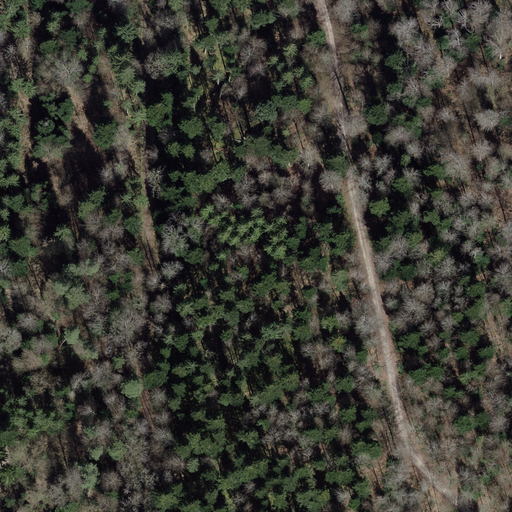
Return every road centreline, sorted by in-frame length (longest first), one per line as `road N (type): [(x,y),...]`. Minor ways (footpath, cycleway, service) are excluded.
road 1 (track): [(466,511),(439,488),(399,426),(322,0)]
road 2 (track): [(141,0),(154,511)]
